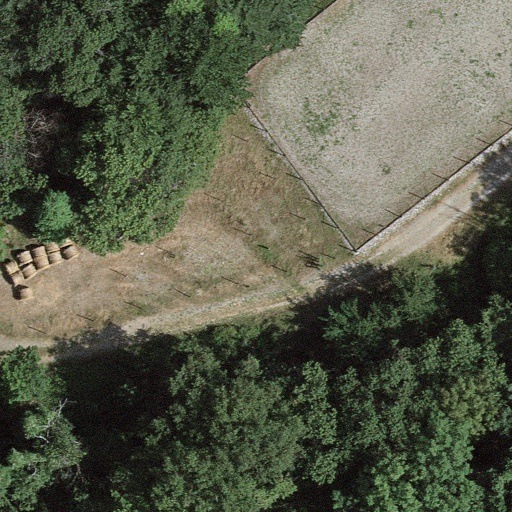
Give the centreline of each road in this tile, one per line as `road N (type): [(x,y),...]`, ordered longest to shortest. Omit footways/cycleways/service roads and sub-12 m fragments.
road 1 (track): [(0,335),(68,346),(361,273),(511,169)]
road 2 (track): [(0,174),(57,142),(152,0)]
